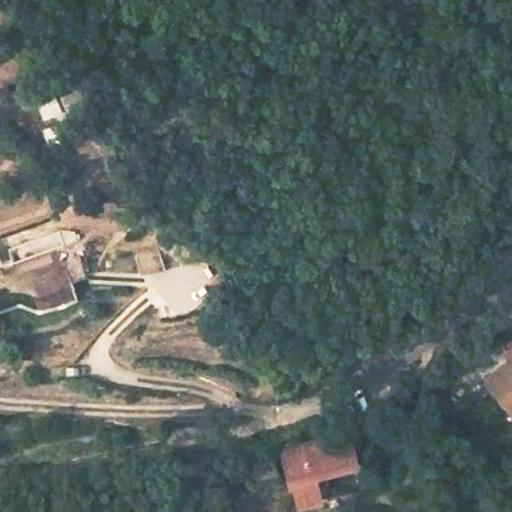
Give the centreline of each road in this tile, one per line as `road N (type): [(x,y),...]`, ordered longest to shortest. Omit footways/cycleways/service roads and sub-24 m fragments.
road 1 (track): [(242,409),(218,390),(96,366),(93,352),(155,293),(151,282),(84,280)]
road 2 (track): [(292,412),(0,481)]
road 3 (residential): [(511,265),(377,368),(292,412)]
